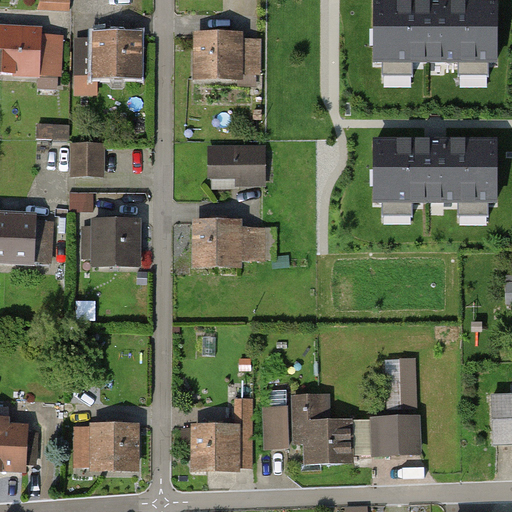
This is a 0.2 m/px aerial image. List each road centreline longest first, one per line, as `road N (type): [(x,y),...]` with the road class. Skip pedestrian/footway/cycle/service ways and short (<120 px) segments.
road 1 (residential): [(164,505),(167,0)]
road 2 (residential): [(511,495),(164,505)]
road 3 (residential): [(164,505),(44,511)]
